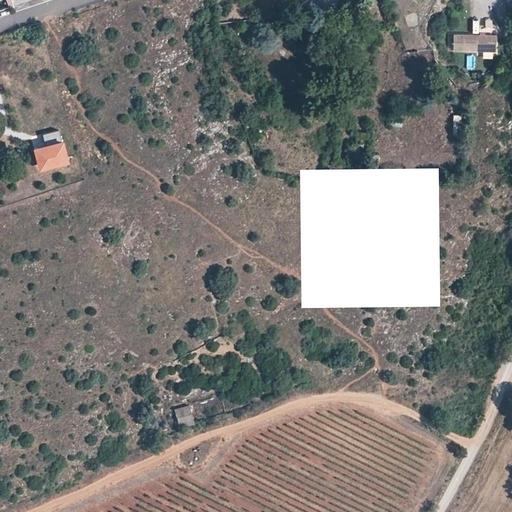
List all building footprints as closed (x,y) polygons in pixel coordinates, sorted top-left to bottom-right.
[(11,0),(5,0),(2,1),(5,10),(14,7),(11,0)] [(495,47),(495,33),(453,33),(453,49),(463,49),(463,47),(495,47)] [(466,54),(466,68),(475,68),(475,54),(466,54)] [(391,125),(402,126),(403,117),(392,115),(391,125)] [(462,134),(462,116),(453,116),(453,135),(462,134)] [(191,405),(175,410),(180,427),(196,423),(191,405)]
